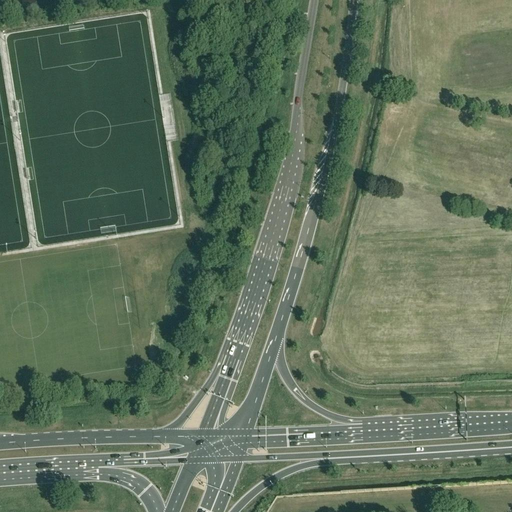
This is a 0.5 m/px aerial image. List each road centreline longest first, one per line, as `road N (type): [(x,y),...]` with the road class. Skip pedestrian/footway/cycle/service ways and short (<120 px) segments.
road 1 (secondary): [(314,0),(283,197),(233,356)]
road 2 (secondary): [(272,344),(328,155),(353,0)]
road 3 (primary): [(319,459),(511,447)]
road 4 (primary): [(161,437),(0,445)]
road 5 (primary): [(511,422),(370,431)]
road 6 (primary): [(370,431),(300,397),(272,344)]
road 7 (primary): [(370,431),(239,437)]
